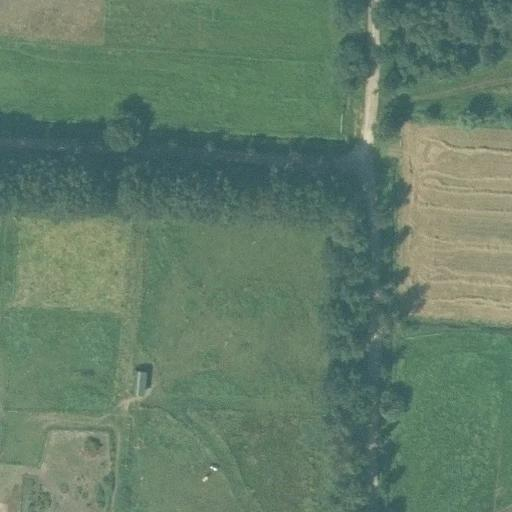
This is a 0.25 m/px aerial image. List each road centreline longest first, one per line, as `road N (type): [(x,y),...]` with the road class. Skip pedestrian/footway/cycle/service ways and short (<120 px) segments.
road 1 (track): [(369,161),(0,141)]
road 2 (track): [(369,161),(366,511)]
road 3 (track): [(368,0),(369,161)]
